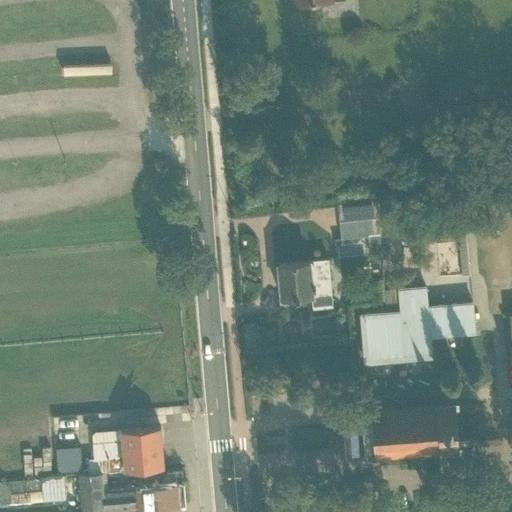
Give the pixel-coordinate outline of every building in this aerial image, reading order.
[(473,78),(439,80),(440,102),(474,100),(474,98),(484,98),(483,82),(473,83),(473,78)] [(446,119),(477,117),(476,105),(445,107),(446,119)] [(462,273),(468,273),(461,194),(455,195),(462,273)] [(340,236),(378,233),(376,202),(338,205),(340,236)] [(281,298),(310,295),(311,307),(332,304),(328,258),(278,262),(281,298)] [(359,312),(363,362),(432,356),(430,335),(475,332),(472,302),(428,305),(426,285),(385,289),(386,309),(383,310),(359,312)] [(439,472),(478,469),(476,436),(456,438),(454,404),(368,410),(360,411),(363,454),(438,449),(439,472)] [(106,470),(164,465),(160,424),(119,428),(120,438),(92,441),(93,457),(88,457),(89,471),(106,470)] [(82,511),(179,504),(176,471),(121,476),(122,487),(108,488),(106,470),(89,471),(78,472),(82,511)] [(0,501),(65,496),(63,474),(41,475),(41,478),(0,480),(0,501)]
